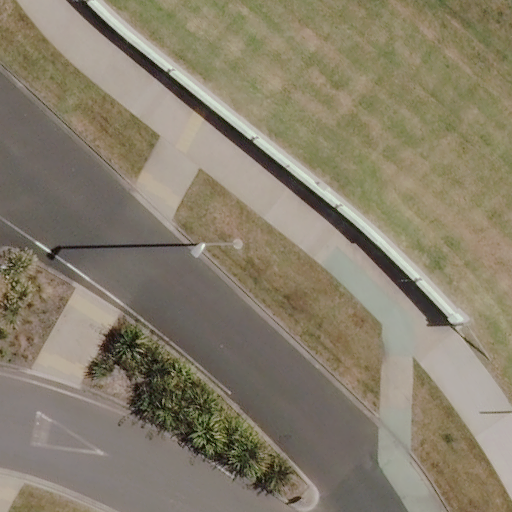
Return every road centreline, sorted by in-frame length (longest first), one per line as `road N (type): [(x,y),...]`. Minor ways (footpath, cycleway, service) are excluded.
road 1 (residential): [(0,134),(191,300),(300,422),(350,511)]
road 2 (residential): [(241,511),(202,488),(0,428)]
